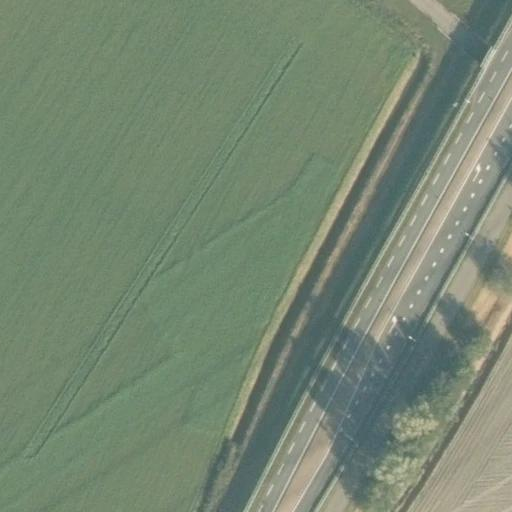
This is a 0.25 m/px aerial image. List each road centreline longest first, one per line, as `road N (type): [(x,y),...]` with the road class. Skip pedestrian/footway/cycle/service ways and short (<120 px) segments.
road 1 (trunk): [(511,56),(257,511)]
road 2 (trunk): [(299,511),(511,138)]
road 3 (unclassified): [(333,511),(511,193)]
road 4 (unclassified): [(511,82),(417,0)]
